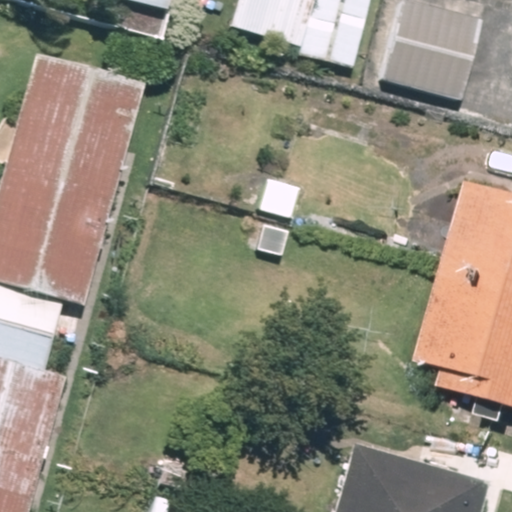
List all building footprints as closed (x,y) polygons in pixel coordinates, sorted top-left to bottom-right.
[(173,0),(126,0),(170,11),(173,0)] [(240,0),(234,24),(306,43),(302,59),(351,72),(370,0),(240,0)] [(457,117),(511,130),(511,0),(487,0),(483,18),(412,0),(402,0),(383,76),(462,96),(457,117)] [(0,511),(26,511),(62,383),(43,378),(53,343),(64,304),(82,309),(143,88),(38,59),(32,81),(0,128),(0,161),(9,165),(1,192),(0,193),(0,511)] [(298,185),(261,177),(244,252),(281,260),(298,185)] [(424,360),(501,380),(496,402),(511,406),(511,188),(472,178),(424,360)] [(331,511),(469,511),(477,481),(348,447),(331,511)]
